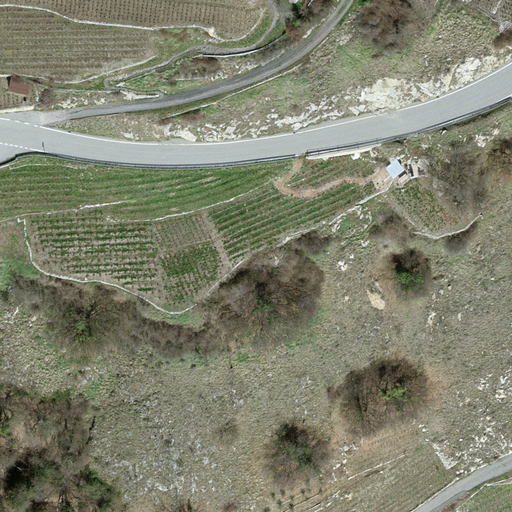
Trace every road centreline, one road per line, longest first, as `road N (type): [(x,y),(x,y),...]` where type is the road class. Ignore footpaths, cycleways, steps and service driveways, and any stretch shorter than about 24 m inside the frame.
road 1 (unclassified): [(511,77),(429,114),(282,145),(158,154),(17,134)]
road 2 (track): [(347,0),(337,21),(284,61),(188,95),(45,115),(17,134)]
